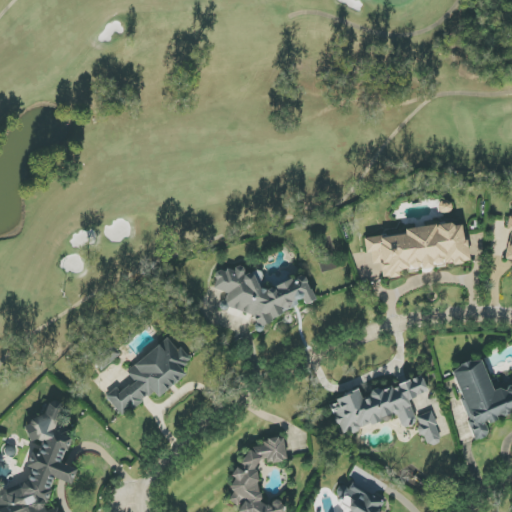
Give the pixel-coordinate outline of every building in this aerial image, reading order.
[(460,219),(404,233),(404,232),(364,241),(367,254),(370,253),(373,265),(379,263),(383,279),(401,275),(470,258),(460,219)] [(304,274),(267,290),(259,287),(262,279),(258,270),(246,275),(242,265),(231,270),(228,269),(217,274),(212,288),(228,293),(225,301),(228,308),(255,316),(259,325),(296,309),(301,295),(305,305),(315,301),(304,274)] [(126,371),(134,382),(121,393),(117,388),(106,396),(121,417),(154,392),(157,397),(187,375),(181,368),(191,360),(182,348),(178,351),(168,339),(126,371)] [(95,363),(100,370),(119,355),(114,349),(95,363)] [(452,369),(471,423),(469,424),(475,441),(489,436),(485,424),(511,413),(511,386),(493,393),(481,359),(452,369)] [(408,400),(428,392),(421,375),(361,398),(359,391),(329,403),(342,436),(397,415),(402,429),(417,423),(408,400)] [(26,486),(0,485),(0,511),(60,511),(59,510),(43,510),(54,479),(71,485),(77,469),(61,464),(71,437),(61,426),(61,404),(54,402),(24,428),(30,442),(43,442),(38,454),(29,454),(29,476),(26,486)] [(427,447),(443,440),(430,412),(415,419),(427,447)] [(228,500),(238,506),(238,511),(283,511),(280,493),(270,508),(261,502),(255,468),(260,460),(264,459),(270,463),(287,461),(283,437),(266,440),(262,447),(250,449),(233,476),(233,481),(228,489),(234,492),(228,500)] [(384,511),(389,505),(351,484),(348,490),(342,487),(334,501),(354,511),(384,511)]
